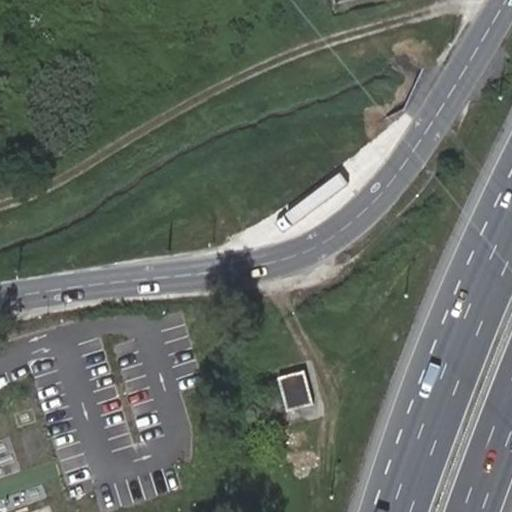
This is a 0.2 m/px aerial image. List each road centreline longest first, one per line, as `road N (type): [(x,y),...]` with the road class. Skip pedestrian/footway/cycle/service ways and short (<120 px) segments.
road 1 (unclassified): [(505,0),(395,177),(328,239),(235,270),(0,298)]
road 2 (trunk): [(511,239),(404,511)]
